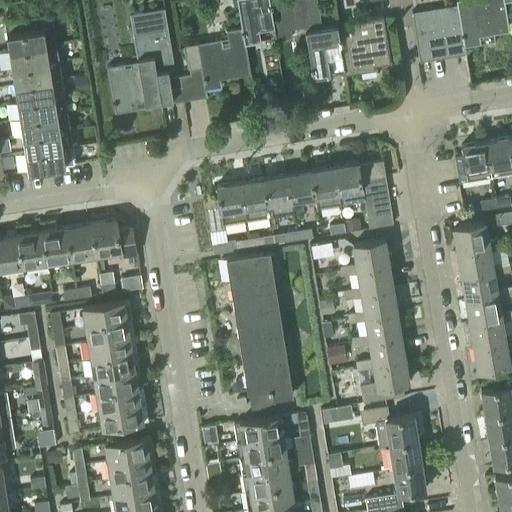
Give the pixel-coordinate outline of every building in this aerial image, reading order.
[(236,0),(241,26),(243,39),(244,39),(260,36),(273,33),(273,32),(274,32),(269,0),(236,0)] [(269,0),(274,32),(273,32),(273,33),(274,37),(275,37),(291,34),(290,27),(304,25),(304,28),(321,25),(316,0),(269,0)] [(509,30),(503,0),(486,0),(487,1),(473,4),(472,0),(455,0),(456,4),(460,28),(463,45),(464,45),(479,42),(478,35),(509,30)] [(448,30),(460,28),(456,4),(444,6),(448,30)] [(137,60),(107,65),(114,111),(131,108),(130,101),(143,99),(144,103),(160,100),(160,103),(162,102),(173,101),(170,86),(167,68),(174,67),(172,54),(164,6),(129,12),(137,60)] [(437,32),(448,30),(444,6),(433,7),(437,32)] [(426,34),(437,32),(433,7),(422,9),(426,34)] [(415,36),(426,34),(422,9),(411,11),(415,36)] [(9,47),(55,40),(51,12),(4,20),(9,47)] [(352,25),(337,27),(343,67),(343,70),(344,73),(345,73),(374,68),(374,64),(390,62),(382,15),(366,18),(361,19),(362,23),(352,25)] [(321,25),(304,28),(310,63),(311,68),(312,75),(343,70),(343,67),(337,27),(336,23),(321,25)] [(220,37),(183,44),(185,59),(187,59),(189,72),(194,97),(205,95),(206,95),(205,87),(221,85),(219,77),(250,72),(244,39),(243,39),(241,26),(226,28),(227,36),(228,43),(222,44),(220,37)] [(466,53),(464,45),(463,45),(460,28),(448,30),(452,55),(466,53)] [(441,57),(452,55),(448,30),(437,32),(441,57)] [(430,59),(441,57),(437,32),(426,34),(430,59)] [(419,60),(430,59),(426,34),(415,36),(419,60)] [(58,58),(55,40),(9,47),(12,65),(58,58)] [(14,82),(61,74),(58,58),(12,65),(14,82)] [(183,99),(194,97),(189,72),(180,74),(178,74),(180,85),(182,99),(183,99)] [(17,99),(64,92),(61,74),(14,82),(17,99)] [(20,116),(66,109),(64,92),(17,99),(20,116)] [(23,133),(69,126),(66,109),(20,116),(23,133)] [(72,143),(69,126),(23,133),(25,150),(72,143)] [(491,175),(511,171),(511,158),(508,136),(485,139),(491,175)] [(458,180),(491,175),(485,139),(460,144),(462,154),(454,155),(458,180)] [(28,169),(75,161),(72,143),(25,150),(28,169)] [(358,160),(333,164),(339,202),(364,198),(363,190),(362,185),(361,178),(373,176),(385,174),(382,158),(358,162),(358,160)] [(333,164),(309,168),(312,185),(314,194),(315,206),(339,202),(333,164)] [(309,168),(285,172),(292,210),(303,208),(301,196),(314,194),(312,185),(309,168)] [(285,172),(262,176),(268,214),(292,210),(285,172)] [(373,176),(361,178),(362,185),(363,190),(387,186),(385,174),(373,176)] [(262,176),(239,180),(239,185),(245,218),(268,214),(262,176)] [(204,198),(204,199),(209,228),(223,226),(222,222),(237,219),(245,218),(239,185),(239,180),(215,184),(217,196),(204,198)] [(387,186),(363,190),(364,198),(365,202),(389,198),(387,186)] [(494,196),(496,206),(510,203),(509,194),(494,196)] [(481,208),(496,206),(494,196),(479,199),(481,208)] [(389,198),(365,202),(367,214),(391,210),(389,198)] [(498,223),(499,224),(511,222),(511,209),(480,215),(481,221),(484,220),(485,225),(498,223)] [(391,210),(367,214),(369,226),(380,224),(393,222),(391,210)] [(91,221),(96,253),(121,249),(121,254),(135,251),(131,225),(117,227),(115,217),(91,221)] [(343,221),(344,229),(360,226),(358,217),(343,219),(343,221)] [(481,221),(452,226),(456,250),(489,245),(489,249),(506,246),(505,242),(504,237),(488,239),(485,225),(484,220),(481,221)] [(70,257),(96,253),(91,221),(65,225),(70,257)] [(344,230),(344,229),(343,221),(328,224),(330,232),(344,230)] [(45,261),(70,257),(65,225),(40,229),(45,261)] [(295,229),(296,238),(312,235),(310,226),(295,229)] [(22,264),(45,261),(40,229),(17,232),(22,264)] [(272,242),(296,238),(295,229),(271,233),(272,242)] [(0,267),(22,264),(17,232),(0,235),(0,267)] [(249,246),(272,242),(271,233),(248,237),(249,246)] [(236,248),(249,246),(248,237),(234,239),(236,248)] [(356,262),(339,264),(340,270),(340,274),(357,271),(357,267),(389,261),(385,237),(352,243),(356,262)] [(489,245),(456,250),(456,251),(460,274),(493,268),(493,273),(510,270),(509,266),(509,265),(508,260),(492,263),(491,261),(489,249),(489,245)] [(263,249),(225,255),(247,389),(248,389),(248,391),(251,407),(275,403),(274,399),(273,395),(292,392),(290,381),(284,382),(263,249)] [(360,285),(343,288),(344,293),(344,297),(361,295),(360,290),(393,285),(389,262),(389,261),(357,267),(357,271),(360,285)] [(493,268),(460,274),(464,298),(497,292),(498,296),(511,294),(511,284),(496,287),(493,273),(493,268)] [(114,280),(100,282),(102,292),(115,290),(114,280)] [(75,286),(77,296),(91,294),(89,284),(75,286)] [(364,309),(347,312),(348,317),(349,321),(365,318),(364,314),(397,309),(393,285),(360,290),(361,295),(364,309)] [(64,298),(77,296),(75,286),(62,289),(64,298)] [(29,303),(41,301),(52,299),(51,290),(46,291),(46,287),(36,289),(37,292),(27,294),(29,303)] [(497,292),(464,298),(468,321),(501,316),(502,320),(511,318),(511,308),(500,310),(497,296),(498,296),(497,292)] [(15,306),(29,303),(27,294),(13,296),(15,306)] [(330,296),(319,298),(321,312),(332,310),(330,296)] [(85,323),(131,316),(128,298),(82,305),(85,323)] [(62,326),(59,310),(59,309),(49,311),(52,328),(62,326)] [(368,333),(351,335),(352,340),(352,341),(353,345),(369,342),(368,338),(401,332),(397,309),(364,314),(365,318),(368,333)] [(134,333),(134,332),(131,316),(85,323),(87,340),(134,333)] [(501,316),(468,321),(472,345),(505,339),(506,344),(511,342),(511,332),(504,334),(502,320),(501,316)] [(321,321),(324,335),(333,334),(330,319),(321,321)] [(28,335),(37,333),(35,320),(26,322),(28,335)] [(55,345),(65,344),(62,326),(52,328),(55,345)] [(372,356),(355,359),(356,364),(357,368),(373,366),(372,361),(405,356),(405,355),(401,332),(368,338),(369,342),(372,356)] [(32,359),(42,358),(37,333),(28,335),(32,359)] [(90,357),(137,349),(134,333),(87,340),(90,357)] [(505,339),(472,345),(477,369),(508,364),(508,368),(511,367),(511,357),(508,358),(506,344),(505,339)] [(57,362),(67,360),(65,344),(55,345),(57,362)] [(93,374),(140,367),(137,349),(90,357),(93,374)] [(376,380),(359,383),(362,400),(404,393),(402,381),(409,380),(405,356),(372,361),(373,366),(376,380)] [(42,358),(32,359),(34,373),(44,372),(42,358)] [(60,379),(70,377),(67,360),(57,362),(60,379)] [(96,391),(142,383),(140,367),(93,374),(96,391)] [(63,396),(73,394),(70,377),(60,379),(63,396)] [(145,400),(142,383),(96,391),(98,407),(145,400)] [(484,414),(511,409),(511,400),(509,384),(480,389),(484,414)] [(0,414),(9,413),(5,389),(0,389),(0,414)] [(40,408),(50,407),(48,394),(38,395),(40,408)] [(66,412),(75,411),(73,394),(63,396),(66,412)] [(98,407),(101,425),(148,418),(145,400),(98,407)] [(386,404),(362,408),(365,422),(374,420),(378,444),(388,443),(417,438),(413,412),(389,416),(386,404)] [(50,407),(40,408),(42,422),(52,420),(50,407)] [(511,434),(511,409),(484,414),(488,438),(511,434)] [(295,411),(290,412),(292,422),(297,421),(297,424),(298,428),(308,426),(305,410),(295,411)] [(69,430),(78,429),(75,411),(66,412),(69,430)] [(0,453),(4,453),(3,447),(14,445),(9,413),(0,414),(0,453)] [(279,414),(233,422),(236,439),(282,431),(279,414)] [(308,426),(298,428),(301,445),(311,444),(308,426)] [(282,431),(236,439),(239,457),(285,449),(282,431)] [(107,458),(152,451),(150,434),(145,435),(104,442),(107,458)] [(511,434),(488,438),(492,464),(511,460),(511,434)] [(417,438),(388,443),(392,466),(421,462),(417,438)] [(311,444),(301,445),(304,463),(314,461),(311,444)] [(84,462),(81,446),(81,445),(71,447),(74,463),(84,462)] [(48,463),(63,461),(61,448),(46,451),(48,463)] [(285,449),(239,457),(241,473),(288,466),(285,449)] [(340,450),(326,452),(329,466),(342,464),(340,450)] [(155,468),(152,451),(107,458),(110,476),(155,468)] [(314,461),(304,463),(306,481),(316,479),(314,461)] [(70,482),(86,479),(84,462),(74,463),(75,470),(69,471),(70,482)] [(376,494),(363,495),(365,504),(365,507),(368,507),(402,502),(400,491),(426,487),(421,462),(392,466),(396,490),(376,494)] [(288,466),(241,473),(244,490),(291,483),(288,466)] [(112,492),(158,485),(155,468),(110,476),(112,492)] [(511,472),(494,475),(498,501),(511,498),(511,472)] [(45,484),(43,474),(29,477),(31,487),(45,484)] [(79,498),(89,496),(86,479),(70,482),(65,483),(67,495),(79,494),(79,498)] [(316,479),(306,481),(309,498),(319,496),(316,479)] [(291,483),(244,490),(247,508),(294,500),(291,483)] [(161,502),(158,485),(112,492),(115,510),(161,502)] [(0,511),(8,511),(5,491),(5,490),(0,490),(0,511)] [(295,511),(294,500),(247,508),(247,511),(321,511),(319,496),(309,498),(311,511),(295,511)] [(511,511),(511,498),(498,501),(499,511),(511,511)] [(35,511),(49,509),(48,499),(33,501),(35,511)] [(162,511),(161,502),(115,510),(115,511),(162,511)] [(404,511),(402,502),(368,507),(368,511),(404,511)]
